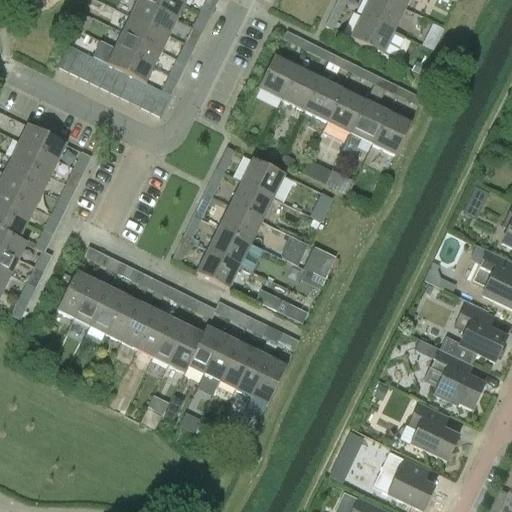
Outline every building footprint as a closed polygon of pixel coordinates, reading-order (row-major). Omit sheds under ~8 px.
[(138,0),(138,3),(176,21),(184,5),(174,0),(138,0)] [(338,0),(336,5),(344,8),(348,0),(338,0)] [(369,0),(361,17),(393,32),(404,10),(384,0),(369,0)] [(384,0),(404,10),(409,0),(384,0)] [(199,13),(209,18),(215,7),(205,2),(199,13)] [(130,18),(168,37),(176,21),(138,3),(130,18)] [(332,33),(333,31),(340,17),(332,13),(324,29),(332,33)] [(394,62),(406,39),(393,33),(393,32),(361,17),(350,40),(394,62)] [(168,37),(130,18),(122,34),(160,53),(168,37)] [(191,29),(202,34),(207,23),(197,18),(191,29)] [(153,69),(160,53),(122,34),(114,50),(153,69)] [(184,45),(194,50),(199,39),(189,34),(184,45)] [(282,42),(296,49),(300,41),(286,34),(282,42)] [(421,46),(424,48),(431,51),(432,52),(436,44),(434,43),(428,40),(424,38),(421,46)] [(308,44),(304,53),(319,60),(323,52),(308,44)] [(69,48),(58,68),(68,73),(78,52),(69,48)] [(144,85),(150,74),(153,69),(114,50),(106,66),(108,67),(119,72),(129,77),(139,82),(144,85)] [(176,61),(186,66),(192,55),(181,50),(176,61)] [(77,78),(88,57),(78,52),(68,73),(77,78)] [(327,64),(327,65),(341,72),(346,63),(331,56),(327,64)] [(88,57),(77,78),(88,83),(98,62),(88,57)] [(280,102),(296,70),(273,58),(257,90),(280,102)] [(88,83),(98,88),(108,67),(106,66),(98,62),(88,83)] [(416,64),(413,71),(417,73),(419,74),(422,67),(416,64)] [(166,81),(175,86),(176,87),(184,70),(174,65),(166,81)] [(98,88),(108,93),(119,72),(108,67),(98,88)] [(350,75),(350,76),(364,83),(368,74),(354,67),(349,75),(350,75)] [(303,113),(319,81),(296,70),(280,102),(303,113)] [(108,93),(118,99),(129,77),(119,72),(108,93)] [(118,99),(129,104),(139,82),(129,77),(118,99)] [(373,86),(372,87),(386,94),(390,85),(376,78),(372,85),(373,86)] [(159,119),(175,86),(166,81),(160,93),(160,92),(149,114),(159,119)] [(326,124),(342,92),(319,81),(303,113),(326,124)] [(139,109),(139,108),(149,87),(144,85),(139,82),(129,104),(139,109)] [(149,87),(139,108),(139,109),(149,114),(160,92),(149,87)] [(395,97),(395,98),(409,105),(413,96),(399,89),(395,96),(395,97)] [(342,92),(326,124),(348,135),(364,103),(342,92)] [(346,155),(356,152),(361,141),(371,146),(386,114),(364,103),(348,135),(349,136),(341,152),(346,155)] [(394,158),(410,126),(386,114),(371,146),(394,158)] [(65,146),(27,127),(18,143),(57,162),(65,146)] [(496,141),(491,151),(501,156),(506,146),(496,141)] [(10,159),(11,160),(49,178),(57,162),(18,143),(10,159)] [(215,172),(223,176),(230,161),(222,157),(215,172)] [(2,175),(3,176),(41,195),(49,178),(11,160),(10,159),(2,175)] [(83,175),(89,164),(78,159),(73,170),(83,175)] [(284,177),(251,161),(240,184),(272,200),(284,177)] [(306,163),(302,177),(337,187),(341,174),(306,163)] [(0,179),(0,194),(33,211),(41,195),(3,176),(2,175),(0,179)] [(65,187),(75,192),(81,180),(71,175),(65,187)] [(204,195),(212,199),(219,184),(211,180),(204,195)] [(229,207),(261,223),(272,200),(240,184),(229,207)] [(67,208),(73,196),(63,191),(57,203),(67,208)] [(0,214),(25,227),(33,211),(0,194),(0,214)] [(193,217),(201,221),(208,207),(200,203),(193,217)] [(59,224),(65,212),(55,207),(49,219),(59,224)] [(218,229),(250,245),(261,223),(229,207),(218,229)] [(511,210),(503,229),(509,231),(501,246),(511,251),(511,210)] [(25,227),(0,214),(0,234),(17,242),(18,240),(25,227)] [(313,223),(310,228),(316,231),(317,229),(319,225),(313,223)] [(51,240),(57,229),(47,224),(41,235),(51,240)] [(182,240),(190,244),(197,229),(189,225),(182,240)] [(206,252),(239,268),(250,245),(218,229),(206,252)] [(0,252),(18,261),(27,244),(18,240),(17,242),(0,234),(0,252)] [(299,241),(293,238),(287,250),(303,258),(309,246),(299,241)] [(39,240),(34,248),(33,251),(43,256),(49,245),(39,240)] [(179,267),(186,252),(178,248),(170,263),(179,267)] [(99,268),(104,257),(93,251),(88,262),(99,268)] [(0,272),(10,277),(18,261),(0,252),(0,272)] [(195,275),(228,291),(239,268),(206,252),(195,275)] [(482,298),(511,312),(511,279),(509,278),(511,272),(511,264),(487,253),(472,285),(485,291),(482,298)] [(33,269),(43,275),(49,263),(39,258),(33,269)] [(120,265),(109,259),(104,270),(115,275),(120,265)] [(423,283),(439,290),(451,296),(455,287),(440,280),(437,272),(437,271),(439,268),(432,265),(431,268),(423,283)] [(136,273),(125,267),(120,278),(131,283),(136,273)] [(302,280),(319,288),(323,280),(306,271),(302,280)] [(0,291),(2,293),(10,277),(0,272),(0,291)] [(25,285),(36,290),(41,279),(31,274),(25,285)] [(75,274),(56,313),(72,321),(92,282),(75,274)] [(152,280),(141,275),(135,285),(146,291),(152,280)] [(88,329),(107,290),(92,282),(72,321),(88,329)] [(167,288),(157,283),(151,293),(162,298),(167,288)] [(260,302),(277,311),(277,310),(278,308),(287,291),(272,284),(269,283),(263,297),(260,302)] [(28,305),(33,295),(23,290),(17,300),(28,305)] [(104,337),(123,297),(107,290),(88,329),(104,337)] [(178,306),(183,296),(171,290),(166,300),(178,306)] [(120,344),(139,305),(123,297),(104,337),(120,344)] [(199,303),(188,298),(182,308),(194,314),(199,303)] [(20,322),(26,310),(15,305),(9,317),(20,322)] [(136,352),(155,313),(139,305),(120,344),(136,352)] [(215,311),(203,306),(198,316),(210,322),(215,311)] [(228,322),(234,312),(223,306),(217,317),(228,322)] [(459,348),(494,365),(506,340),(482,329),(487,318),(465,307),(455,329),(466,334),(459,348)] [(151,360),(171,321),(155,313),(136,352),(151,360)] [(250,320),(238,314),(233,324),(245,330),(250,320)] [(167,368),(186,328),(171,321),(151,360),(167,368)] [(266,327),(255,322),(250,332),(261,338),(266,327)] [(186,328),(167,368),(184,376),(188,368),(187,367),(202,336),(201,336),(186,328)] [(203,375),(222,336),(205,328),(201,336),(202,336),(187,367),(188,368),(203,375)] [(282,335),(271,330),(265,340),(277,345),(282,335)] [(219,383),(219,382),(238,344),(222,336),(203,375),(219,383)] [(298,343),(286,337),(281,348),(293,354),(298,343)] [(235,391),(235,390),(254,352),(238,344),(219,382),(219,383),(235,391)] [(251,398),(270,359),(254,352),(235,390),(235,391),(251,398)] [(471,412),(483,388),(463,378),(468,366),(439,352),(425,382),(438,389),(434,398),(456,408),(458,406),(471,412)] [(44,362),(47,357),(40,353),(37,359),(44,362)] [(270,359),(251,398),(267,406),(286,367),(270,359)] [(387,390),(377,385),(372,397),(381,401),(387,390)] [(163,418),(173,423),(179,410),(169,405),(163,418)] [(410,447),(446,464),(458,439),(436,429),(441,418),(419,407),(408,428),(417,433),(410,447)] [(199,422),(184,415),(178,427),(193,434),(199,422)] [(205,431),(197,427),(194,433),(202,437),(205,431)] [(245,449),(249,440),(242,437),(238,446),(245,449)] [(387,450),(379,446),(375,455),(383,458),(387,450)] [(417,511),(423,511),(434,490),(423,485),(429,474),(389,455),(379,477),(394,484),(387,497),(417,511)] [(511,511),(511,498),(510,502),(499,496),(491,511),(511,511)] [(379,511),(358,502),(352,511),(379,511)]
